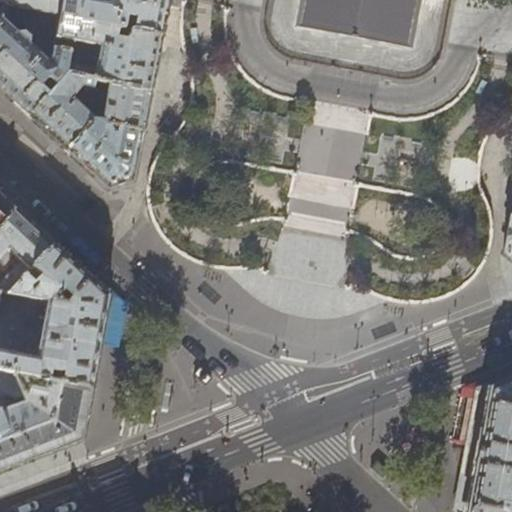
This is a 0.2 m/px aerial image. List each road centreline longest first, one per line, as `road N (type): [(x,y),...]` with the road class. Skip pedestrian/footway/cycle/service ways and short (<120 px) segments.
road 1 (unclassified): [(293,422),(0,158)]
road 2 (secondary): [(293,422),(511,337)]
road 3 (secondary): [(149,477),(293,422)]
road 4 (unclassified): [(389,511),(293,422)]
